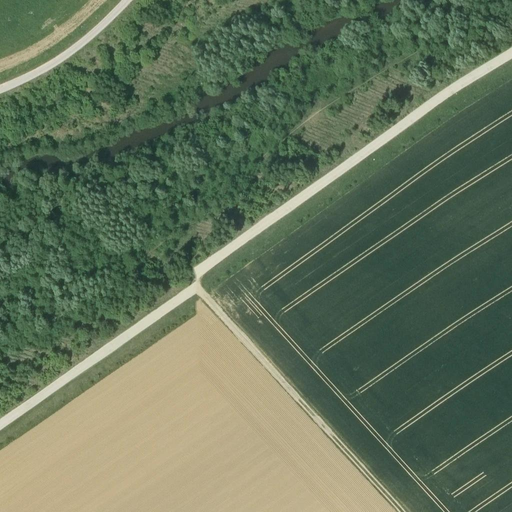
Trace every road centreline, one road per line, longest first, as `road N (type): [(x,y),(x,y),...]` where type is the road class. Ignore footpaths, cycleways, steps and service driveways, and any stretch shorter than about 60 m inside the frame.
road 1 (track): [(511,75),(0,444)]
road 2 (track): [(199,300),(396,511)]
road 3 (track): [(146,0),(65,79),(0,116)]
